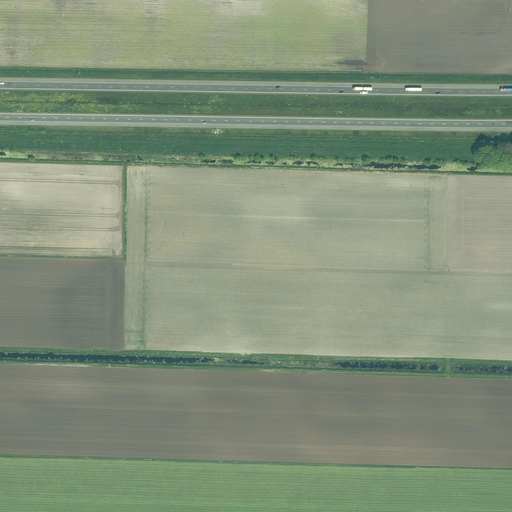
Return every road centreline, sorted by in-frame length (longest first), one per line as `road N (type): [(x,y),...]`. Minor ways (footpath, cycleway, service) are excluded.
road 1 (motorway): [(511,91),(0,84)]
road 2 (motorway): [(0,117),(511,123)]
